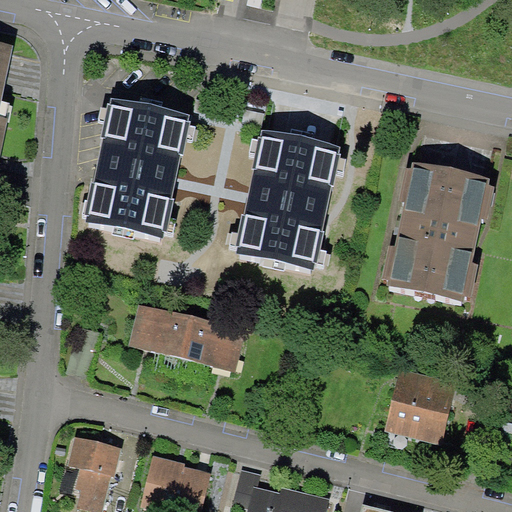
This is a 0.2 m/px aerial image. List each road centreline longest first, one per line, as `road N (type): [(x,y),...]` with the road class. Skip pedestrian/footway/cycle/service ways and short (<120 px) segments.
road 1 (residential): [(510,511),(36,396)]
road 2 (residential): [(511,110),(83,22)]
road 3 (residential): [(36,396),(83,22)]
